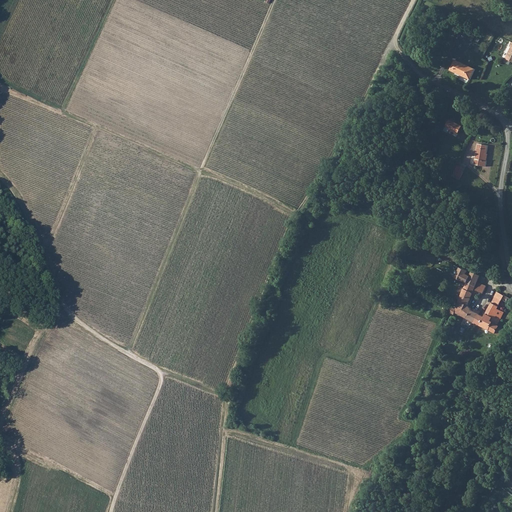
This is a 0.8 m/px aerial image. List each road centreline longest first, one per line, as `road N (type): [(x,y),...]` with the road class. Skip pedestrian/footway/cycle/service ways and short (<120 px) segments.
road 1 (track): [(163,374),(222,396),(290,214),(393,42)]
road 2 (track): [(126,355),(272,0)]
road 3 (track): [(52,278),(63,311),(163,374),(111,511)]
road 4 (track): [(309,193),(500,283)]
road 5 (unclassified): [(511,290),(499,199),(505,123)]
road 6 (track): [(0,417),(60,301)]
road 7 (track): [(22,378),(137,435)]
